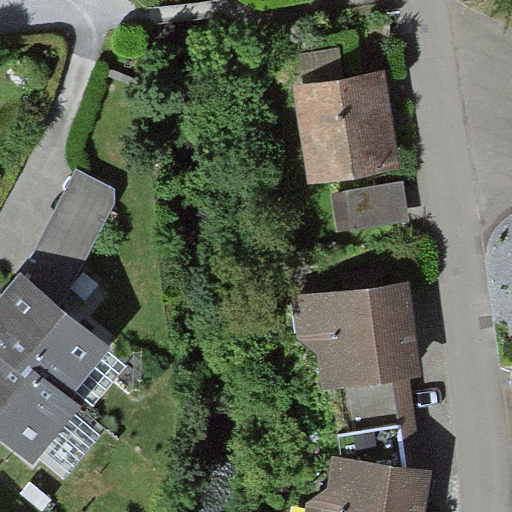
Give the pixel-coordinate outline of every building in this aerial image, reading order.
[(311,182),(400,170),(387,74),(297,86),(311,182)] [(76,170),(20,275),(63,309),(116,204),(115,188),(76,170)] [(406,183),(334,194),(339,231),(412,220),(406,183)] [(0,435),(36,463),(82,405),(71,396),(110,345),(63,309),(20,275),(0,301),(0,435)] [(409,376),(423,374),(410,282),(296,296),(299,337),(319,353),(323,387),(337,385),(409,376)] [(409,376),(337,385),(342,457),(421,471),(409,376)] [(308,511),(426,511),(434,473),(421,471),(342,457),(335,456),(330,489),(310,506),(308,511)]
